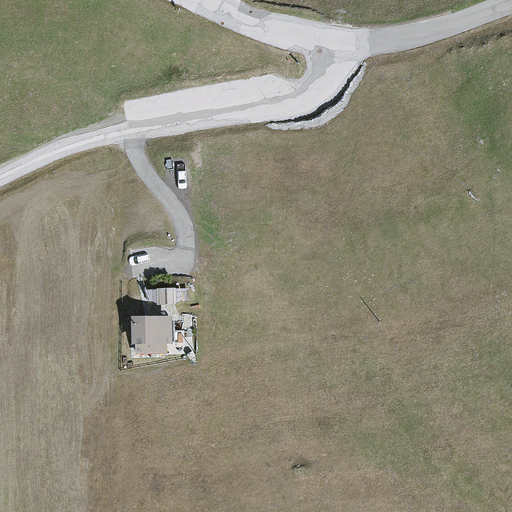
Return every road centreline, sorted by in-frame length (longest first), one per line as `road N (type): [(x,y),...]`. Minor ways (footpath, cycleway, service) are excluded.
road 1 (unclassified): [(0,190),(118,142),(315,107),(351,47)]
road 2 (unclassified): [(190,0),(290,39),(351,47)]
road 3 (unclassified): [(351,47),(412,41),(511,12)]
